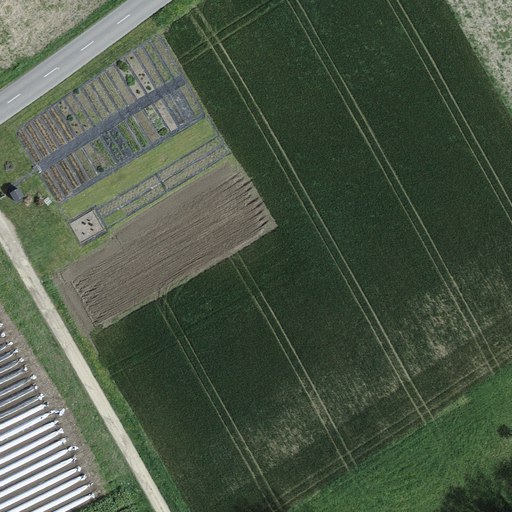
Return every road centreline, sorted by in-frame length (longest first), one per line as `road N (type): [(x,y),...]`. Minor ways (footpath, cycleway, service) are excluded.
road 1 (track): [(0,230),(163,511)]
road 2 (tertiary): [(0,106),(150,0)]
